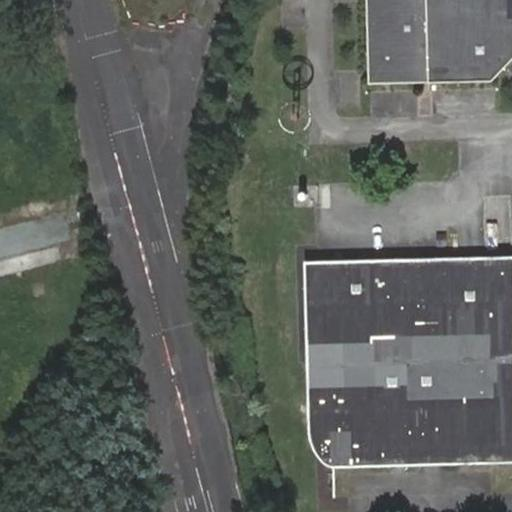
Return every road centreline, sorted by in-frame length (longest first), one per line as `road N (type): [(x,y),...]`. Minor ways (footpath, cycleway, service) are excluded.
road 1 (unknown): [(503,168),(469,193),(431,206),(331,218)]
road 2 (unknown): [(511,500),(359,508)]
